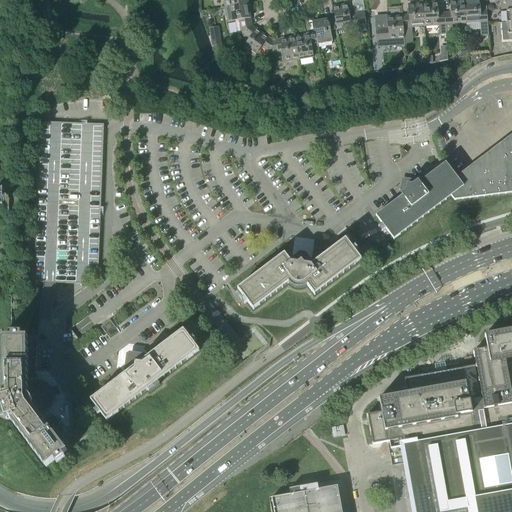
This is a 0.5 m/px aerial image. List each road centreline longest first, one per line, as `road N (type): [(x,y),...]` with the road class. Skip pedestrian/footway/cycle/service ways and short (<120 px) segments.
road 1 (motorway): [(409,293),(297,352),(114,497),(82,511)]
road 2 (secondary): [(183,499),(376,350),(511,284)]
road 3 (secondary): [(409,293),(130,511)]
road 4 (unknown): [(111,133),(63,112),(50,119),(43,315),(47,340),(56,343)]
road 5 (unclassified): [(283,150),(420,123),(454,105)]
road 6 (unclassified): [(283,150),(126,128)]
road 7 (unknown): [(193,249),(163,197),(151,129)]
